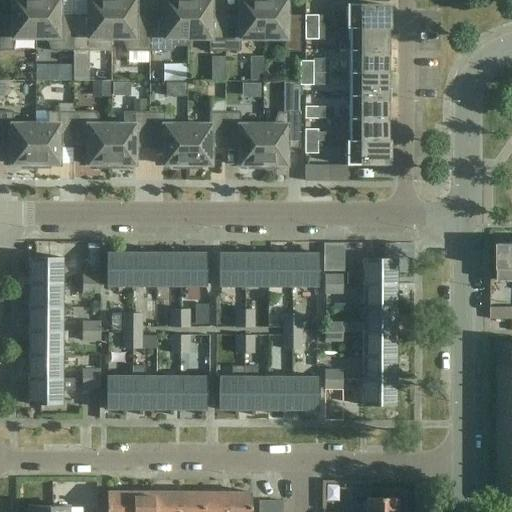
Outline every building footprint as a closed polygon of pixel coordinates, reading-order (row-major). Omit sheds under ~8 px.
[(14,38),(36,38),(35,0),(12,0),(12,20),(0,20),(0,50),(14,51),(14,38)] [(74,51),(74,15),(60,15),(59,0),(35,0),(36,38),(46,38),(51,51),(74,51)] [(101,38),(112,39),(111,0),(88,0),(88,15),(74,15),(74,51),(96,51),(101,38)] [(149,51),(150,21),(135,21),(135,0),(111,0),(112,39),(122,39),(127,51),(149,51)] [(177,39),(187,39),(187,0),(163,0),(164,21),(150,21),(149,51),(172,51),(177,39)] [(225,52),(225,21),(211,21),(211,0),(187,0),(187,39),(210,39),(210,52),(225,52)] [(241,39),(263,39),(263,0),(239,0),(240,21),(225,21),(225,52),(241,52),(241,39)] [(263,0),(263,39),(285,39),(285,52),(300,52),(300,16),(287,16),(286,0),(263,0)] [(334,29),(349,29),(349,28),(387,28),(387,29),(390,29),(390,7),(374,7),(374,4),(347,4),(347,19),(334,19),(334,29)] [(305,16),(305,28),(318,28),(318,16),(305,16)] [(318,28),(305,28),(305,40),(318,40),(318,28)] [(349,49),(349,51),(387,51),(387,29),(387,28),(349,28),(349,29),(349,40),(340,39),(340,49),(349,49)] [(349,51),(349,74),(387,74),(387,51),(349,51)] [(100,71),(99,52),(81,53),(82,72),(100,71)] [(186,59),(171,63),(174,75),(188,71),(186,59)] [(299,61),(300,74),(313,74),(313,73),(313,60),(299,61)] [(329,73),(313,73),(313,74),(300,74),(300,95),(329,94),(329,73)] [(387,96),(387,74),(349,74),(349,96),(387,96)] [(73,83),(56,83),(56,98),(73,98),(73,83)] [(387,119),(387,96),(349,96),(349,119),(387,119)] [(273,125),(263,125),(263,169),(277,169),(277,165),(286,165),(287,143),(300,143),(300,103),(287,103),(287,113),(278,112),(273,125)] [(305,107),(305,119),(318,119),(318,107),(305,107)] [(22,168),(36,168),(36,125),(13,124),(13,112),(0,111),(0,142),(12,142),(12,165),(21,165),(22,168)] [(58,125),(36,125),(36,168),(50,168),(50,165),(59,165),(59,143),(74,143),(74,112),(58,112),(58,125)] [(97,168),(111,168),(111,125),(101,125),(96,112),(74,112),(74,143),(88,143),(88,165),(97,165),(97,168)] [(111,125),(111,168),(125,168),(125,165),(135,165),(135,143),(149,143),(149,112),(134,112),(122,112),(122,125),(111,125)] [(149,112),(149,143),(163,143),(163,165),(173,165),(173,169),(187,169),(187,125),(176,125),(171,112),(165,112),(149,112)] [(209,125),(187,125),(187,169),(201,169),(201,165),(211,165),(211,148),(225,148),(225,112),(210,112),(209,125)] [(225,112),(225,148),(226,148),(226,143),(239,143),(239,165),(249,165),(249,169),(263,169),(263,125),(241,125),(241,112),(225,112)] [(387,142),(387,141),(387,119),(349,119),(349,131),(339,131),(339,141),(347,141),(349,141),(349,142),(387,142)] [(305,130),(305,142),(318,142),(318,130),(305,130)] [(387,141),(387,142),(349,142),(349,141),(347,141),(346,166),(374,166),(374,163),(389,163),(389,141),(387,141)] [(318,142),(305,142),(305,154),(318,154),(318,142)] [(511,281),(511,243),(498,244),(498,281),(511,281)] [(133,285),(133,254),(109,254),(109,285),(133,285)] [(133,285),(157,285),(157,254),(133,254),(133,285)] [(157,285),(181,285),(181,254),(157,254),(157,285)] [(207,291),(203,291),(203,285),(205,285),(205,254),(181,254),(181,285),(193,285),(193,291),(193,323),(206,323),(207,291)] [(221,285),(245,285),(245,255),(221,255),(221,285)] [(245,285),(269,285),(269,255),(245,255),(245,285)] [(269,285),(293,286),(293,255),(269,255),(269,285)] [(317,255),(293,255),(293,286),(317,286),(317,255)] [(325,275),(325,284),(343,284),(343,275),(339,275),(339,256),(328,256),(328,275),(325,275)] [(31,284),(62,284),(62,259),(31,259),(31,284)] [(365,280),(365,285),(395,285),(395,260),(365,260),(365,272),(355,272),(355,280),(365,280)] [(83,284),(101,284),(101,275),(83,275),(83,284)] [(31,308),(62,308),(62,284),(31,284),(31,308)] [(101,284),(83,284),(83,293),(101,293),(101,284)] [(343,294),(343,284),(325,284),(325,294),(343,294)] [(365,285),(365,308),(395,308),(395,285),(365,285)] [(31,331),(62,332),(62,308),(31,308),(31,331)] [(365,332),(395,332),(395,308),(365,308),(365,332)] [(180,326),(180,309),(170,309),(170,326),(180,326)] [(189,309),(180,309),(180,326),(190,326),(189,309)] [(244,326),(244,309),(234,309),(234,326),(244,326)] [(254,309),(244,309),(244,326),(254,326),(254,309)] [(292,331),(292,313),(282,313),(282,331),(292,331)] [(301,313),(292,313),(292,331),(301,331),(301,313)] [(133,332),(133,314),(124,314),(124,332),(133,332)] [(133,314),(133,332),(142,332),(142,328),(142,314),(133,314)] [(83,332),(101,332),(100,322),(83,322),(83,332)] [(325,323),(325,332),(343,332),(343,323),(325,323)] [(61,355),(62,332),(31,331),(31,355),(61,355)] [(292,348),(292,331),(282,331),(282,348),(292,348)] [(301,331),(292,331),(292,348),(301,348),(301,331)] [(101,332),(83,332),(83,341),(101,341),(101,332)] [(133,349),(133,332),(124,332),(124,349),(133,349)] [(142,332),(133,332),(133,349),(142,349),(142,335),(142,332)] [(343,341),(343,332),(325,332),(325,341),(343,341)] [(365,332),(365,356),(395,356),(395,332),(365,332)] [(316,354),(316,333),(303,333),(303,354),(316,354)] [(170,335),(170,353),(180,353),(179,335),(170,335)] [(179,335),(180,353),(189,353),(189,335),(179,335)] [(234,353),(244,353),(244,335),(234,335),(234,353)] [(244,335),(244,353),(253,352),(253,335),(244,335)] [(501,367),(511,367),(511,343),(501,344),(501,367)] [(277,365),(295,366),(295,349),(277,349),(277,365)] [(61,355),(31,355),(31,379),(61,379),(61,355)] [(364,380),(395,380),(395,356),(365,356),(364,380)] [(133,378),(133,409),(157,409),(157,378),(143,378),(143,365),(132,365),(132,378),(133,378)] [(511,367),(501,367),(501,390),(511,390),(511,367)] [(83,370),(83,379),(101,379),(101,370),(83,370)] [(325,371),(325,380),(343,380),(343,371),(325,371)] [(133,378),(132,378),(108,377),(108,408),(133,409),(133,378)] [(180,378),(157,378),(157,409),(180,409),(180,378)] [(180,378),(180,409),(205,409),(205,378),(180,378)] [(220,409),(245,409),(245,378),(221,378),(220,409)] [(269,378),(245,378),(245,409),(269,409),(269,378)] [(269,378),(269,409),(293,409),(293,379),(269,378)] [(61,379),(31,379),(31,404),(61,404),(61,391),(75,391),(75,379),(61,379)] [(101,379),(83,379),(83,388),(101,388),(101,379)] [(317,379),(293,379),(293,409),(317,409),(317,379)] [(343,389),(343,380),(325,380),(325,389),(343,389)] [(395,380),(364,380),(364,404),(395,405),(395,380)] [(511,390),(501,390),(501,413),(511,412),(511,390)] [(511,412),(501,413),(501,436),(511,435),(511,412)] [(501,459),(511,458),(511,435),(501,436),(501,459)] [(511,458),(501,459),(501,481),(511,481),(511,458)] [(511,481),(501,481),(501,505),(511,505),(511,481)] [(368,511),(367,511),(398,511),(398,499),(368,498),(368,502),(363,502),(363,489),(351,489),(350,511),(362,511),(363,511),(368,511)] [(131,511),(132,492),(108,492),(107,511),(131,511)] [(155,511),(156,492),(132,492),(131,511),(155,511)] [(179,511),(180,492),(156,492),(155,511),(179,511)] [(203,511),(203,492),(180,492),(179,511),(203,511)] [(203,511),(227,511),(227,493),(203,492),(203,511)] [(251,511),(252,493),(227,493),(227,511),(251,511)] [(259,501),(259,511),(282,511),(283,501),(259,501)]
